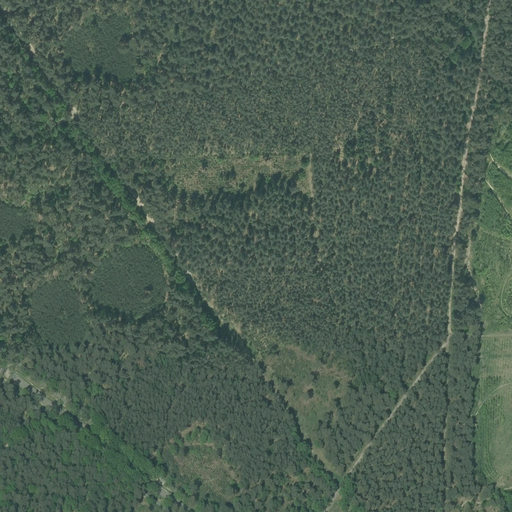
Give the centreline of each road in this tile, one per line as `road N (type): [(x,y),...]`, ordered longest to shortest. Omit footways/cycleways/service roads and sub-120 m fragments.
road 1 (track): [(358,511),(0,4)]
road 2 (track): [(399,259),(319,261),(353,346),(396,407)]
road 3 (tertiary): [(183,511),(0,369)]
road 4 (track): [(446,342),(444,511)]
road 5 (track): [(475,94),(453,259)]
road 6 (track): [(396,0),(399,37),(485,18)]
